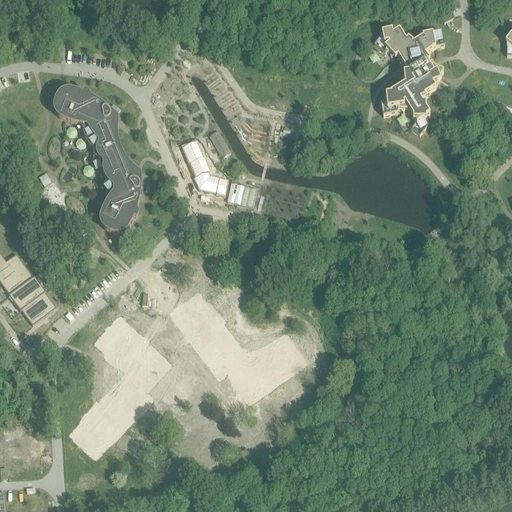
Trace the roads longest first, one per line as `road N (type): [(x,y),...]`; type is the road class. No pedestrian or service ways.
road 1 (residential): [(511,159),(468,203),(402,143),(247,105),(196,32)]
road 2 (residential): [(59,483),(57,346),(178,230),(185,207)]
road 3 (residential): [(0,74),(33,66),(108,76),(140,99)]
